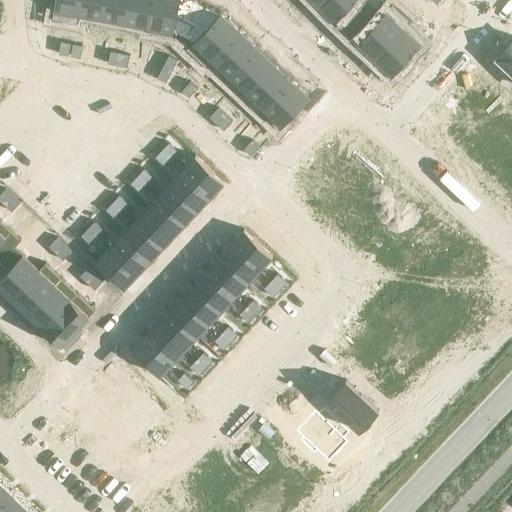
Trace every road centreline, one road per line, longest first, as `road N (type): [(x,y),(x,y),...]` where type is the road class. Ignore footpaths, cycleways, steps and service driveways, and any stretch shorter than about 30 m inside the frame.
road 1 (residential): [(511,1),(389,129)]
road 2 (tertiary): [(511,384),(389,511)]
road 3 (residential): [(511,249),(389,129)]
road 4 (residential): [(257,186),(346,90)]
road 5 (residential): [(346,90),(255,0)]
